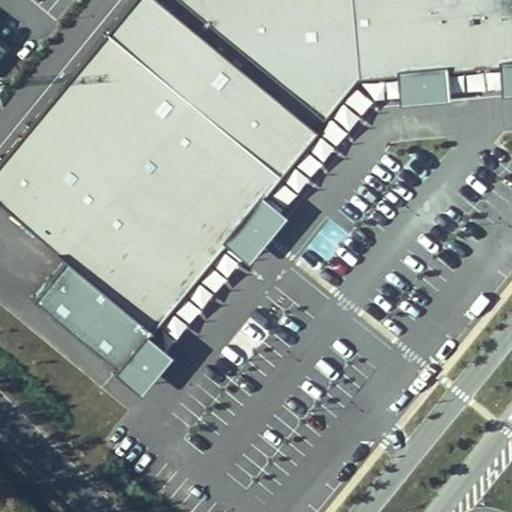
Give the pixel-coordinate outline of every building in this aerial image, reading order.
[(146,0),(126,2),(281,128),(316,89),(359,86),(403,82),(488,72),(481,0),(146,0)] [(511,0),(481,0),(488,72),(511,70),(511,0)] [(0,251),(24,271),(113,343),(191,246),(220,210),(275,142),(100,1),(90,14),(19,101),(41,119),(0,168),(0,251)] [(403,82),(359,86),(361,111),(405,106),(403,82)] [(0,124),(0,168),(41,119),(19,101),(0,124)] [(191,246),(211,263),(241,226),(220,210),(191,246)] [(109,347),(113,343),(24,271),(0,301),(0,319),(80,383),(109,347)] [(109,347),(80,383),(102,402),(132,365),(109,347)]
